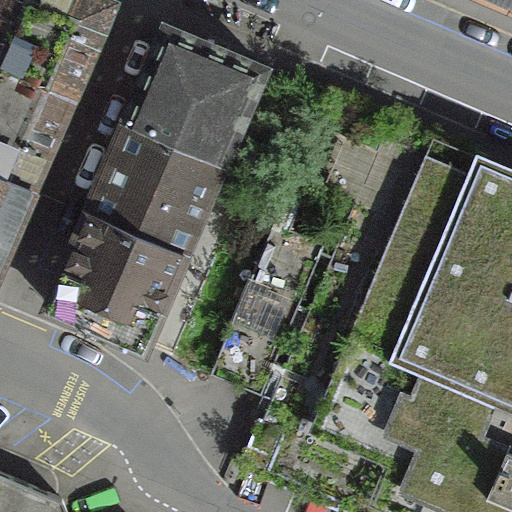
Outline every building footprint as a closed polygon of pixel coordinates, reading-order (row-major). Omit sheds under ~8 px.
[(0,0),(0,259),(107,4),(98,0),(0,0)] [(511,0),(464,0),(511,19),(511,0)] [(105,311),(162,333),(264,75),(207,52),(149,30),(100,153),(47,288),(105,311)] [(511,511),(511,183),(320,105),(212,369),(399,446),(386,478),(468,511),(511,511)] [(0,511),(75,511),(66,489),(0,456),(0,511)]
